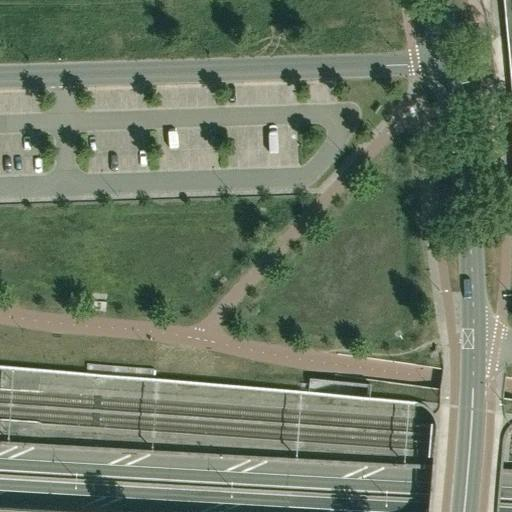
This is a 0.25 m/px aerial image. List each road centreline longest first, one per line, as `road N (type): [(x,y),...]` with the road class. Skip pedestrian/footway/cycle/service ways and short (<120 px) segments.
road 1 (primary): [(511,491),(0,464)]
road 2 (primary): [(0,486),(484,511)]
road 3 (unclassified): [(445,61),(0,76)]
road 4 (tertiary): [(474,340),(472,255),(445,61)]
road 5 (tertiary): [(462,511),(474,340)]
